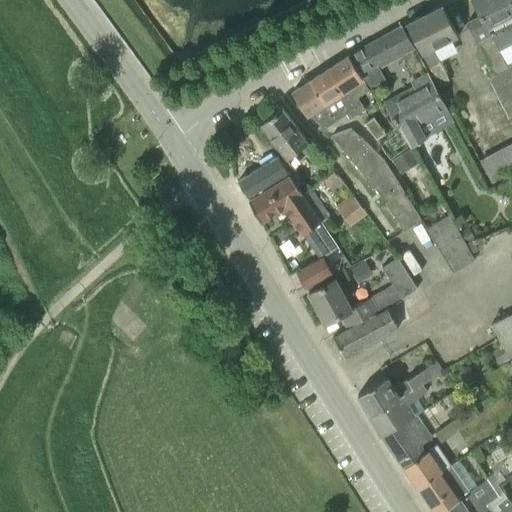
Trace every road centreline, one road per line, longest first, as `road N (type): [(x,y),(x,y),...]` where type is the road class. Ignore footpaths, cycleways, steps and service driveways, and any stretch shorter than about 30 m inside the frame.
road 1 (tertiary): [(407,511),(172,140)]
road 2 (residential): [(172,140),(232,96),(423,0)]
road 3 (tertiary): [(172,140),(71,0)]
